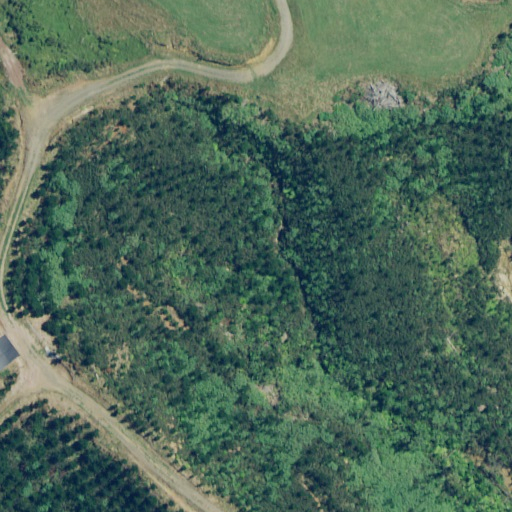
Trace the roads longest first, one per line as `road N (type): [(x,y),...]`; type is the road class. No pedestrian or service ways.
road 1 (track): [(295,40),(238,71),(159,71),(99,86),(39,143),(0,229)]
road 2 (track): [(0,318),(20,361),(107,402),(220,511)]
